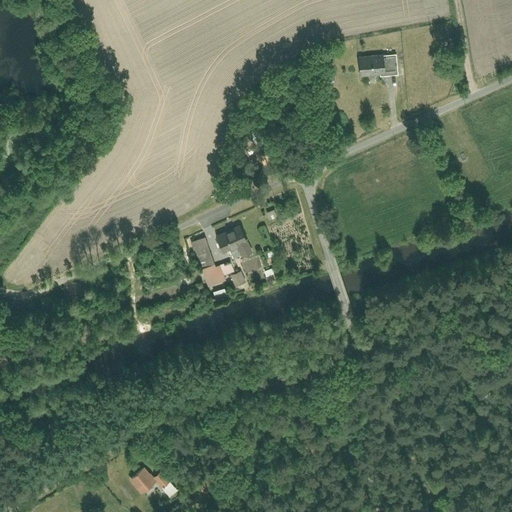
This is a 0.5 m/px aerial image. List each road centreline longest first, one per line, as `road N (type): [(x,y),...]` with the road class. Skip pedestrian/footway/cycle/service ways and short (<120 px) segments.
road 1 (unclassified): [(5,511),(224,387),(350,359),(346,311),(302,175)]
road 2 (unclassified): [(302,175),(26,300)]
road 3 (unclassified): [(302,175),(511,79)]
road 4 (track): [(350,359),(366,405),(438,511)]
road 5 (track): [(511,359),(451,363),(366,405)]
